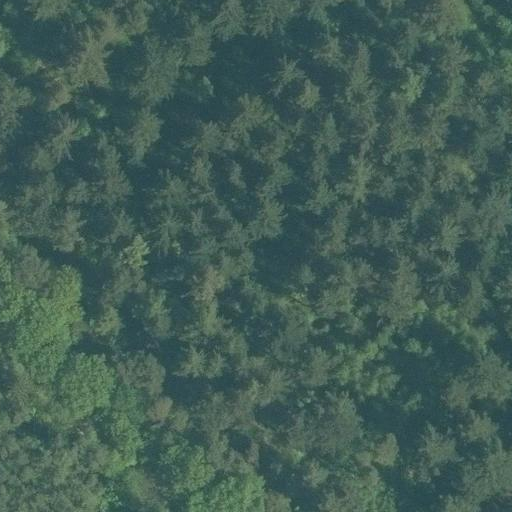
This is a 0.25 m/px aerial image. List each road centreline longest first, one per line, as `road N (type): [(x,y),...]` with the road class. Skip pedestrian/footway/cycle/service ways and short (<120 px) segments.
road 1 (track): [(184,511),(0,334)]
road 2 (track): [(183,0),(0,166)]
